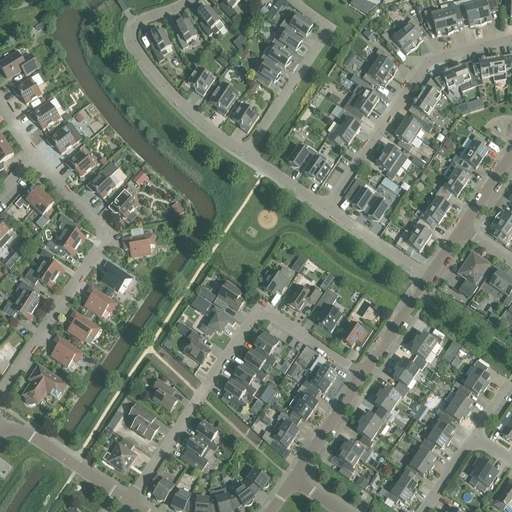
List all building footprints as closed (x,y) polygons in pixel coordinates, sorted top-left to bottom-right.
[(221,0),(226,4),(221,9),(231,21),(237,15),(232,10),(236,7),(235,6),(240,2),(238,0),(221,0)] [(361,0),(357,10),(367,16),(369,11),(377,6),(361,0)] [(484,0),(484,1),(474,4),(481,27),(486,24),(491,23),(488,12),(499,9),(496,0),(484,0)] [(394,4),(389,8),(393,14),(398,10),(394,4)] [(480,27),(481,27),(474,4),(458,8),(461,19),(466,18),(469,29),(474,28),(480,27)] [(208,37),(213,34),(215,36),(224,29),(216,19),(221,15),(215,7),(210,11),(208,8),(203,12),(202,11),(197,14),(205,24),(201,28),(208,37)] [(264,7),(260,11),(264,15),(268,11),(264,7)] [(463,29),(461,19),(458,8),(441,12),(448,36),(454,33),(458,32),(458,31),(463,29)] [(448,36),(441,12),(431,15),(430,11),(424,13),(428,28),(434,27),(437,38),(441,36),(447,36),(448,36)] [(270,12),(265,18),(271,22),(275,16),(270,12)] [(286,33),(286,32),(292,36),(296,31),(306,37),(312,27),(290,12),(279,28),(284,31),(286,33)] [(412,20),(399,32),(415,50),(416,50),(419,45),(423,42),(421,40),(417,35),(421,31),(412,20)] [(181,23),(176,26),(182,37),(177,40),(183,51),(188,48),(186,44),(191,42),(190,41),(196,38),(188,22),(182,25),(181,23)] [(151,49),(159,64),(164,61),(162,58),(167,55),(165,51),(171,48),(161,30),(151,35),(156,47),(151,49)] [(366,30),(363,33),(372,42),(375,39),(371,35),(366,30)] [(275,48),(281,52),(285,46),(295,53),(302,43),(292,36),(286,32),(286,33),(280,42),(275,39),(271,45),(275,48)] [(391,39),(386,43),(394,52),(399,48),(401,50),(406,56),(410,53),(415,50),(399,32),(391,39)] [(265,64),(271,68),(275,62),(284,69),(291,59),(281,52),(275,48),(269,58),(264,55),(260,61),(265,64)] [(244,49),(239,57),(244,60),(249,53),(244,49)] [(372,66),(374,68),(374,67),(392,80),(393,79),(395,73),(397,70),(388,63),(391,58),(379,50),(375,55),(378,57),(372,66)] [(348,51),(344,57),(350,61),(354,56),(348,51)] [(12,58),(0,65),(0,68),(7,79),(21,70),(25,77),(38,69),(30,55),(22,61),(17,53),(11,57),(12,58)] [(510,71),(511,63),(511,55),(502,57),(502,58),(500,59),(499,58),(499,57),(498,57),(497,57),(496,57),(495,57),(495,58),(495,59),(495,60),(490,60),(493,78),(494,85),(506,83),(506,80),(509,79),(510,71)] [(493,78),(490,60),(486,61),(485,60),(485,59),(484,59),(483,59),(482,59),(481,60),(481,61),(481,62),(478,62),(478,64),(471,65),(471,63),(470,63),(475,78),(480,77),(481,80),(493,78)] [(456,69),(452,71),(459,87),(470,83),(469,80),(475,78),(470,63),(471,65),(464,68),(464,66),(461,67),(460,66),(459,66),(458,66),(457,66),(457,67),(456,68),(456,69)] [(230,64),(227,69),(232,73),(236,68),(230,64)] [(280,74),(271,68),(265,64),(261,70),(256,67),(250,77),(267,89),(271,83),(274,84),(280,74)] [(374,67),(374,68),(368,76),(366,75),(362,80),(372,87),(375,82),(385,88),(387,84),(392,80),(374,67)] [(196,93),(203,98),(214,81),(197,69),(187,84),(196,90),(196,91),(196,93)] [(459,87),(452,71),(448,73),(448,72),(447,72),(447,71),(446,71),(445,71),(444,72),(443,72),(443,73),(443,74),(443,75),(441,76),(441,77),(433,80),(431,79),(441,91),(446,89),(447,92),(459,87)] [(379,100),(366,91),(369,87),(353,76),(350,82),(359,88),(356,92),(360,95),(357,99),(373,109),(379,100)] [(19,97),(20,97),(26,106),(41,97),(31,79),(12,90),(13,91),(13,90),(17,97),(19,97)] [(441,91),(431,79),(432,81),(427,89),(426,88),(424,90),(423,90),(422,90),(421,90),(421,91),(420,91),(420,92),(420,93),(421,93),(421,94),(422,94),(419,98),(434,108),(440,98),(438,96),(441,91)] [(218,112),(225,117),(239,96),(222,84),(209,103),(218,109),(217,110),(218,112)] [(373,109),(357,99),(352,96),(343,110),(360,121),(363,117),(367,119),(373,109)] [(434,108),(419,98),(416,102),(416,101),(415,101),(414,101),(414,102),(413,102),(413,103),(412,103),(412,104),(413,105),(414,106),(412,108),(413,109),(410,114),(416,118),(421,121),(424,116),(427,118),(434,108)] [(480,100),(466,105),(470,114),(483,110),(480,100)] [(42,132),(60,120),(49,103),(28,116),(28,117),(29,116),(33,123),(36,123),(42,132)] [(466,104),(455,108),(462,117),(470,114),(466,104)] [(240,129),(248,134),(259,117),(242,106),(232,120),(241,126),(240,127),(240,129)] [(74,119),(79,114),(74,109),(69,114),(74,119)] [(339,127),(354,137),(360,128),(357,126),(360,121),(343,110),(337,119),(342,123),(339,127)] [(66,123),(71,119),(68,114),(63,118),(66,123)] [(84,121),(80,115),(75,118),(79,124),(84,121)] [(321,128),(326,130),(330,120),(325,118),(321,128)] [(400,128),(416,138),(422,129),(429,134),(432,129),(421,121),(416,118),(413,123),(407,119),(400,128)] [(70,123),(46,141),(46,142),(47,141),(51,147),(54,148),(54,147),(61,156),(82,140),(70,123)] [(354,137),(339,127),(333,123),(327,132),(330,135),(327,140),(339,148),(342,143),(348,147),(354,137)] [(416,138),(400,128),(394,137),(400,141),(397,146),(409,154),(412,149),(410,147),(416,138)] [(89,132),(93,138),(97,134),(93,129),(89,132)] [(452,132),(448,138),(455,142),(459,137),(452,132)] [(0,151),(9,146),(9,145),(3,140),(1,137),(0,138),(0,151)] [(466,151),(482,161),(488,152),(483,149),(486,144),(476,137),(466,151)] [(447,140),(444,144),(451,148),(454,144),(447,140)] [(9,146),(0,151),(0,171),(3,170),(0,165),(13,156),(11,153),(9,146)] [(381,156),(401,169),(407,159),(388,147),(381,156)] [(304,161),(310,165),(314,159),(317,154),(308,148),(305,152),(298,148),(288,164),(298,170),(304,161)] [(95,167),(81,151),(65,165),(65,166),(66,165),(71,171),(73,171),(74,171),(81,179),(95,167)] [(482,161),(466,151),(457,165),(467,172),(470,167),(475,171),(482,161)] [(314,181),(315,179),(321,183),(333,165),(317,154),(314,159),(310,165),(304,174),(314,181)] [(392,181),(401,169),(381,156),(375,165),(388,173),(385,177),(392,181)] [(99,162),(103,167),(107,163),(103,158),(99,162)] [(414,158),(411,162),(421,169),(422,169),(424,165),(415,159),(414,158)] [(467,172),(457,165),(453,162),(443,176),(449,181),(449,180),(463,189),(469,180),(470,181),(474,176),(467,172)] [(118,171),(111,163),(86,188),(87,188),(92,193),(94,193),(95,193),(102,200),(115,188),(108,180),(118,171)] [(145,183),(148,180),(147,178),(141,173),(133,181),(138,187),(144,181),(145,183)] [(435,191),(438,193),(448,200),(451,195),(456,199),(463,189),(449,180),(449,181),(443,189),(439,186),(435,191)] [(361,213),(368,203),(372,197),(375,193),(357,181),(349,191),(358,197),(351,206),(361,213)] [(30,206),(34,210),(47,195),(40,192),(38,189),(27,201),(23,197),(15,206),(19,210),(23,206),(26,209),(30,206)] [(82,189),(76,195),(84,202),(90,196),(82,189)] [(124,191),(108,209),(108,210),(109,209),(114,214),(117,214),(117,213),(125,221),(127,219),(131,223),(136,217),(132,213),(137,207),(130,200),(132,198),(131,197),(125,192),(124,191)] [(372,197),(368,203),(374,207),(367,217),(377,224),(388,208),(381,204),(384,199),(375,193),(372,197)] [(448,200),(438,193),(429,207),(444,217),(450,208),(445,205),(448,200)] [(47,195),(34,210),(42,217),(35,225),(41,230),(49,221),(43,216),(54,204),(52,202),(48,196),(47,195)] [(93,200),(88,205),(93,211),(99,207),(93,200)] [(177,218),(179,217),(183,215),(184,214),(178,204),(171,208),(177,218)] [(444,217),(429,207),(422,216),(417,213),(414,217),(419,221),(429,228),(433,230),(437,226),(438,226),(444,217)] [(495,219),(511,230),(511,216),(511,217),(502,211),(500,215),(498,216),(496,217),(495,219)] [(5,213),(1,217),(6,221),(9,217),(5,213)] [(62,237),(77,247),(80,243),(81,244),(85,239),(72,230),(75,225),(62,216),(58,221),(61,224),(59,227),(65,232),(62,237)] [(493,223),(492,225),(490,229),(493,231),(489,236),(506,247),(511,237),(511,230),(495,219),(494,221),(493,223)] [(0,239),(5,245),(11,240),(6,235),(13,228),(4,220),(0,224),(0,239)] [(410,235),(425,245),(431,236),(426,232),(429,228),(419,221),(418,223),(414,220),(409,228),(413,231),(410,235)] [(425,245),(410,235),(405,232),(396,246),(410,256),(414,251),(419,254),(425,245)] [(131,240),(123,241),(125,252),(129,251),(131,259),(151,255),(149,247),(154,246),(152,236),(143,238),(131,240)] [(61,257),(65,252),(72,257),(76,252),(74,252),(77,247),(62,237),(56,246),(49,242),(46,247),(61,257)] [(40,269),(55,280),(58,275),(59,276),(63,271),(50,263),(54,258),(43,251),(40,256),(46,260),(40,269)] [(11,259),(16,263),(20,259),(15,254),(11,259)] [(472,254),(458,275),(466,281),(462,286),(474,294),(478,288),(475,286),(480,278),(488,265),(472,254)] [(302,268),(295,263),(291,269),(298,274),(302,268)] [(132,280),(108,264),(102,273),(105,275),(101,282),(118,293),(122,287),(126,289),(132,280)] [(264,281),(265,282),(261,288),(270,294),(274,289),(281,293),(294,276),(283,268),(278,275),(272,271),(270,274),(269,273),(267,273),(263,278),(264,281)] [(55,280),(40,269),(36,274),(30,270),(24,279),(34,286),(38,281),(50,290),(54,285),(53,284),(55,280)] [(511,290),(511,280),(498,272),(490,285),(507,296),(502,304),(508,308),(511,301),(511,293),(510,292),(511,290)] [(18,301),(34,312),(37,308),(38,308),(41,303),(28,295),(32,290),(21,283),(15,292),(22,296),(18,301)] [(227,284),(217,299),(228,306),(237,312),(244,303),(238,299),(242,294),(227,284)] [(298,287),(286,305),(299,314),(307,302),(313,306),(321,294),(311,288),(308,293),(298,287)] [(115,305),(91,289),(85,298),(89,300),(84,307),(101,318),(106,312),(109,314),(115,305)] [(115,294),(108,289),(104,294),(112,299),(115,294)] [(337,298),(327,290),(317,305),(323,310),(316,319),(320,322),(318,326),(331,335),(335,328),(334,327),(341,316),(330,309),(337,298)] [(210,294),(206,300),(211,303),(215,297),(210,294)] [(193,303),(206,311),(210,305),(197,296),(193,303)] [(34,312),(18,301),(15,307),(8,302),(2,311),(13,318),(16,313),(29,322),(32,317),(31,316),(34,312)] [(206,322),(201,330),(210,336),(214,331),(220,335),(227,325),(233,329),(236,324),(224,316),(215,310),(210,317),(206,322)] [(98,330),(74,314),(68,323),(72,325),(67,332),(84,343),(89,336),(92,339),(98,330)] [(185,328),(179,324),(174,331),(180,335),(185,328)] [(357,340),(364,344),(373,332),(362,325),(358,330),(351,325),(340,341),(351,349),(357,340)] [(185,328),(180,335),(187,340),(192,333),(185,328)] [(439,346),(442,341),(446,336),(436,330),(433,335),(432,334),(429,339),(423,335),(419,340),(417,338),(414,342),(431,353),(437,344),(439,346)] [(265,363),(272,368),(276,362),(272,358),(271,354),(279,342),(264,332),(258,340),(255,341),(256,344),(254,347),(256,349),(252,354),(265,363)] [(184,353),(201,366),(210,353),(198,345),(202,340),(192,333),(187,340),(191,343),(184,353)] [(82,355),(57,339),(51,348),(55,350),(51,357),(68,368),(72,361),(76,364),(82,355)] [(71,344),(78,349),(81,344),(74,339),(71,344)] [(414,361),(424,368),(427,364),(425,362),(431,353),(414,342),(412,346),(414,348),(411,353),(417,357),(414,361)] [(453,342),(442,359),(449,364),(461,347),(453,342)] [(255,377),(255,378),(262,383),(266,377),(261,373),(261,369),(265,363),(252,354),(250,352),(248,355),(245,356),(246,359),(244,362),(246,364),(242,368),(242,369),(255,377)] [(0,356),(0,375),(2,376),(9,366),(0,356)] [(450,365),(454,368),(459,361),(455,358),(450,365)] [(396,369),(413,380),(419,371),(421,373),(424,368),(414,361),(411,366),(405,362),(401,367),(399,365),(396,369)] [(312,373),(330,386),(337,376),(333,374),(336,369),(326,362),(321,370),(316,367),(312,373)] [(469,379),(486,390),(488,386),(486,385),(489,379),(483,375),(487,369),(477,362),(473,368),(475,370),(469,379)] [(285,363),(282,367),(279,372),(284,375),(290,366),(285,363)] [(66,386),(38,367),(32,377),(34,379),(23,396),(25,398),(25,400),(25,403),(26,405),(28,406),(31,407),(33,406),(35,404),(44,391),(57,399),(66,386)] [(245,392),(245,393),(252,397),(256,391),(251,388),(251,384),(255,378),(255,377),(242,369),(242,368),(240,367),(238,370),(235,371),(236,374),(234,377),(236,378),(232,383),(232,384),(245,392)] [(396,388),(406,395),(409,391),(407,389),(413,380),(396,369),(394,373),(396,374),(393,380),(399,384),(396,388)] [(330,386),(312,373),(302,387),(307,390),(317,397),(320,392),(324,395),(330,386)] [(458,391),(468,398),(471,393),(477,397),(481,392),(483,394),(486,390),(469,379),(463,388),(461,386),(458,391)] [(159,382),(153,391),(158,394),(153,401),(170,413),(177,402),(171,398),(175,393),(159,382)] [(241,399),(245,393),(245,392),(232,384),(232,383),(230,382),(228,385),(225,386),(226,389),(224,392),(226,393),(222,399),(242,412),(246,406),(241,403),(241,399)] [(378,396),(395,407),(401,398),(403,400),(406,395),(396,388),(393,392),(387,388),(383,394),(381,392),(378,396)] [(317,397),(307,390),(302,398),(297,395),(293,401),(312,414),(318,404),(314,402),(317,397)] [(451,406),(468,417),(470,413),(468,411),(471,406),(465,402),(468,398),(458,391),(455,395),(457,397),(451,406)] [(378,415),(388,422),(391,417),(389,416),(395,407),(378,396),(375,400),(378,401),(374,407),(380,411),(378,415)] [(312,414),(293,401),(289,407),(294,410),(288,418),(298,425),(301,420),(305,423),(312,414)] [(440,418),(450,425),(453,420),(459,424),(462,419),(465,421),(468,417),(451,406),(445,415),(439,411),(436,416),(440,418)] [(132,429),(150,442),(158,430),(150,425),(154,419),(136,407),(129,417),(137,422),(132,429)] [(360,423),(377,434),(380,436),(386,427),(385,427),(388,422),(378,415),(375,419),(369,415),(365,420),(363,419),(360,423)] [(298,425),(288,418),(283,426),(278,423),(274,429),(293,442),(299,432),(295,430),(298,425)] [(440,418),(436,422),(439,424),(433,433),(449,444),(452,440),(450,438),(453,433),(447,429),(450,425),(440,418)] [(511,419),(502,436),(511,442),(511,419)] [(359,442),(370,449),(373,444),(371,443),(377,434),(360,423),(357,426),(360,428),(356,433),(362,437),(359,442)] [(194,440),(207,449),(214,454),(218,448),(214,445),(213,440),(217,434),(202,424),(200,427),(197,427),(198,430),(196,433),(198,435),(194,440)] [(223,435),(225,433),(218,426),(215,429),(223,435)] [(286,451),(293,442),(274,429),(270,435),(275,438),(269,446),(285,461),(290,454),(286,451)] [(397,429),(393,435),(398,438),(402,433),(397,429)] [(106,431),(102,436),(108,440),(112,434),(106,431)] [(421,444),(432,452),(435,447),(441,451),(444,446),(447,448),(449,444),(433,433),(427,441),(425,440),(421,444)] [(188,450),(184,455),(194,462),(190,467),(200,474),(208,463),(214,454),(207,449),(194,440),(192,438),(190,441),(187,442),(188,445),(186,448),(188,450)] [(118,445),(112,454),(112,457),(107,463),(123,474),(128,468),(129,469),(137,457),(130,453),(134,447),(123,440),(119,445),(118,445)] [(367,453),(370,449),(359,442),(356,446),(350,442),(347,447),(344,446),(342,450),(358,461),(364,452),(367,453)] [(415,459),(431,471),(434,467),(431,465),(435,460),(429,456),(432,452),(421,444),(418,449),(421,451),(415,459)] [(384,449),(380,454),(386,458),(390,453),(384,449)] [(226,450),(222,457),(227,461),(232,454),(226,450)] [(352,470),(358,461),(342,450),(339,453),(342,455),(338,460),(334,458),(330,463),(340,470),(341,469),(352,476),(355,471),(352,470)] [(403,471),(414,478),(417,474),(423,478),(426,473),(429,475),(431,471),(415,459),(409,468),(406,467),(403,471)] [(483,494),(498,473),(478,460),(473,468),(477,470),(472,478),(478,483),(474,488),(483,494)] [(397,486),(413,498),(416,494),(413,492),(417,487),(415,485),(418,481),(414,478),(403,471),(400,469),(397,474),(403,477),(397,486)] [(243,486),(250,496),(253,499),(260,491),(262,491),(264,488),(266,489),(268,488),(268,486),(268,483),(268,482),(269,481),(254,471),(247,481),(243,486)] [(368,486),(373,489),(380,478),(375,475),(368,486)] [(150,487),(148,490),(154,495),(153,496),(157,498),(155,500),(157,502),(159,503),(161,503),(163,502),(164,503),(165,502),(167,499),(167,498),(173,488),(157,477),(150,487)] [(356,484),(364,490),(368,484),(359,478),(356,484)] [(511,511),(511,482),(494,506),(503,511),(506,508),(511,511)] [(227,497),(230,509),(231,508),(231,511),(232,511),(243,507),(244,508),(247,505),(248,507),(251,506),(252,504),(253,502),(252,501),(254,500),(253,499),(250,496),(243,486),(233,494),(227,497)] [(413,498),(397,486),(391,495),(388,494),(385,498),(396,505),(399,501),(405,505),(408,500),(411,501),(413,498)] [(167,499),(165,502),(172,507),(171,508),(175,510),(174,511),(183,511),(185,509),(185,508),(190,497),(179,492),(173,488),(167,498),(167,499)] [(456,494),(450,489),(446,495),(453,499),(456,494)] [(185,509),(183,511),(207,511),(209,500),(196,499),(190,497),(185,508),(185,509)] [(231,511),(231,508),(230,509),(227,497),(215,500),(209,500),(207,511),(231,511)]
